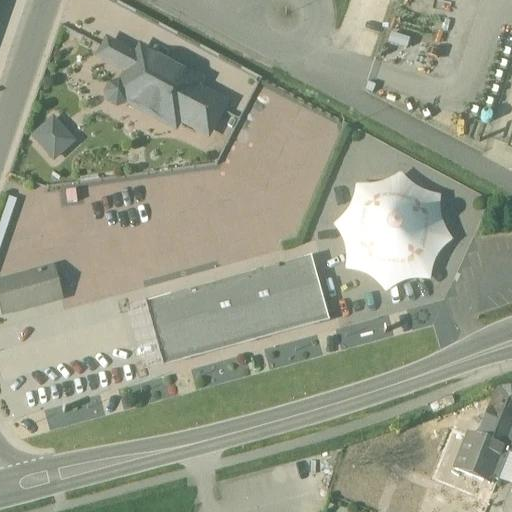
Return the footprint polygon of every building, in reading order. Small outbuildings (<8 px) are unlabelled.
[(421,0),(421,1),(450,11),(453,0),(421,0)] [(133,59),(113,49),(112,48),(109,47),(106,48),(105,49),(100,58),(129,73),(134,63),(133,62),(132,60),(133,59)] [(160,62),(143,53),(142,53),(139,54),(138,55),(137,57),(136,58),(134,59),(133,59),(132,60),(133,62),(134,63),(129,73),(121,87),(117,87),(113,88),(110,90),(108,94),(108,98),(109,102),(111,105),(115,106),(119,107),(123,105),(126,103),(172,128),(174,128),(175,128),(178,125),(180,121),(205,135),(207,135),(209,134),(210,133),(222,109),(223,108),(222,106),(221,104),(219,104),(201,94),(200,94),(198,93),(198,92),(197,90),(199,85),(198,83),(197,82),(181,73),(179,73),(176,74),(175,76),(161,68),(162,66),(161,64),(161,63),(160,62)] [(76,147),(53,125),(29,144),(51,169),(76,147)] [(393,181),(388,184),(383,186),(375,188),(367,189),(356,188),(354,200),(349,211),(342,221),(333,229),(340,238),(344,250),(346,262),(345,274),(352,274),(359,276),(366,279),(371,282),(375,285),(379,288),(382,293),(385,297),(390,293),(396,289),(403,286),(409,284),(419,283),(430,284),(432,272),(437,261),(444,251),(454,243),(447,234),(442,223),(440,210),(441,198),(434,198),(428,196),(422,194),(416,191),(411,187),(408,184),(405,181),(401,176),(393,181)] [(0,238),(15,200),(0,193),(0,238)] [(305,261),(150,304),(167,363),(322,320),(305,261)] [(53,270),(0,284),(0,305),(3,317),(61,301),(53,270)] [(134,292),(136,300),(226,278),(224,270),(134,292)] [(511,391),(500,392),(495,395),(491,406),(507,419),(511,409),(511,408),(511,391)] [(511,421),(507,419),(491,406),(478,439),(469,435),(455,471),(489,485),(502,453),(511,427),(511,421)] [(511,442),(511,408),(511,409),(507,419),(511,421),(511,427),(502,453),(507,455),(511,442)]
